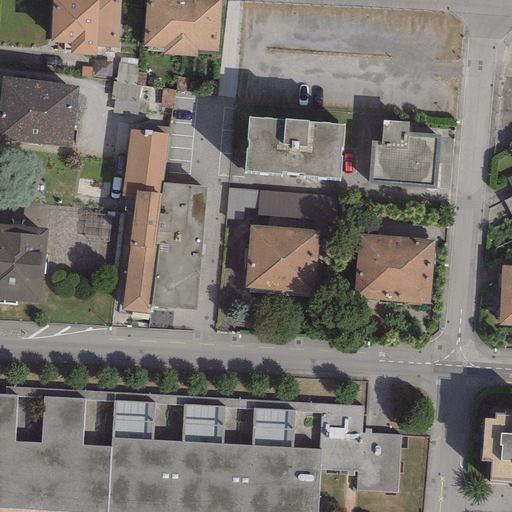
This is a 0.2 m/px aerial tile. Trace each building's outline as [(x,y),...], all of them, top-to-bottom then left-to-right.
[(94,56),(95,47),(97,0),(52,0),(50,42),(71,43),(70,55),(94,56)] [(97,0),(95,47),(117,48),(120,0),(97,0)] [(179,56),(182,0),(145,0),(142,46),(163,48),(163,55),(179,56)] [(220,0),(182,0),(179,56),(196,57),(197,50),(217,51),(220,0)] [(0,138),(70,148),(78,87),(2,77),(0,89),(0,138)] [(339,179),(343,125),(308,122),(308,120),(284,119),(284,120),(248,117),(244,172),(339,179)] [(408,122),(382,120),(380,142),(370,141),(367,184),(435,190),(440,135),(407,132),(408,122)] [(168,134),(129,130),(121,196),(134,198),(135,191),(160,194),(162,183),(168,134)] [(150,307),(196,310),(206,187),(162,183),(160,194),(155,245),(158,245),(150,307)] [(256,215),(258,191),(228,189),(226,219),(256,221),(256,215)] [(120,310),(147,314),(155,245),(160,194),(135,191),(134,198),(128,246),(130,246),(120,310)] [(336,196),(258,191),(256,215),(334,221),(336,196)] [(511,196),(503,200),(511,218),(511,196)] [(47,230),(0,225),(0,299),(40,303),(47,230)] [(318,231),(249,225),(244,288),(313,293),(318,231)] [(429,305),(433,240),(357,234),(352,299),(429,305)] [(498,325),(511,325),(511,266),(501,266),(498,325)] [(17,396),(0,395),(0,508),(70,511),(316,511),(319,469),(356,471),(355,491),(397,493),(400,436),(361,434),(362,415),(320,413),(318,450),(112,438),(111,448),(82,446),(85,398),(44,396),(41,444),(15,442),(17,396)] [(511,416),(504,416),(505,414),(494,413),(494,420),(484,419),(481,462),(490,462),(489,481),(511,483),(511,416)]
